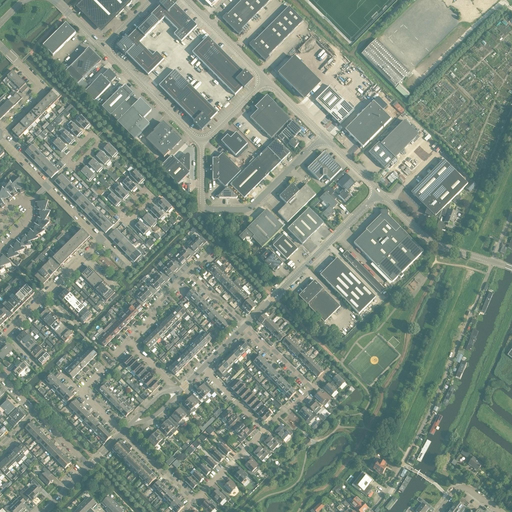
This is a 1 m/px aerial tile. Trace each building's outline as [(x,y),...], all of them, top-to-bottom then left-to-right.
[(116,18),(97,0),(83,0),(78,6),(103,31),(116,18)] [(97,0),(116,18),(132,1),(130,0),(97,0)] [(176,5),(177,4),(173,0),(163,0),(159,5),(161,6),(168,13),(176,5)] [(203,0),(212,8),(219,0),(203,0)] [(242,30),(271,0),(242,0),(227,15),(226,14),(222,19),(239,35),(243,31),(242,30)] [(183,12),(176,5),(168,13),(164,17),(165,18),(171,24),(183,12)] [(164,17),(168,13),(161,6),(151,16),(159,24),(165,18),(164,17)] [(269,57),(304,21),(289,7),(254,42),(253,41),(249,45),(266,62),(270,57),(269,57)] [(182,27),(190,19),(183,12),(171,24),(178,31),(182,27)] [(152,31),(159,24),(151,16),(144,23),(152,31)] [(182,27),(189,35),(197,27),(190,19),(182,27)] [(145,38),(152,31),(144,23),(137,30),(145,38)] [(53,56),(76,34),(66,24),(43,47),(53,56)] [(181,42),(189,35),(182,27),(178,31),(174,35),(181,42)] [(139,43),(145,38),(137,30),(127,39),(135,47),(139,43)] [(207,53),(215,45),(208,37),(200,45),(207,53)] [(135,47),(127,39),(126,38),(117,47),(125,56),(127,55),(135,47)] [(410,73),(377,39),(362,54),(395,88),(410,73)] [(146,50),(139,43),(135,47),(127,55),(134,62),(146,50)] [(199,60),(207,53),(200,45),(192,53),(199,60)] [(206,68),(222,52),(215,45),(207,53),(199,60),(206,68)] [(70,68),(65,73),(81,89),(87,84),(83,80),(101,62),(89,50),(71,68),(70,68)] [(153,57),(153,56),(146,50),(134,62),(141,69),(149,61),(153,57)] [(214,75),(229,59),(222,52),(206,68),(214,75)] [(149,61),(156,68),(164,60),(157,53),(153,56),(153,57),(149,61)] [(221,82),(236,66),(229,59),(214,75),(221,82)] [(148,76),(156,68),(149,61),(141,69),(148,76)] [(243,73),(236,66),(221,82),(228,89),(236,81),(243,73)] [(111,85),(110,84),(117,77),(109,70),(102,77),(101,76),(90,87),(85,93),(94,102),(111,85)] [(174,86),(182,78),(175,71),(167,79),(174,86)] [(243,88),(244,89),(253,80),(245,71),(243,73),(236,81),(243,88)] [(9,83),(12,86),(19,79),(12,72),(3,82),(7,86),(9,83)] [(173,101),(189,85),(182,78),(174,86),(166,94),(173,101)] [(27,89),(25,86),(25,85),(19,79),(12,86),(18,92),(19,91),(22,94),(27,89)] [(166,94),(174,86),(167,79),(159,87),(166,94)] [(235,96),(243,88),(236,81),(228,89),(235,96)] [(296,83),(292,87),(304,99),(306,96),(307,97),(309,95),(296,83)] [(406,99),(410,94),(400,84),(396,89),(406,99)] [(180,108),(196,92),(189,85),(173,101),(180,108)] [(115,95),(102,108),(111,117),(112,116),(125,102),(130,98),(129,98),(133,94),(130,91),(128,88),(128,89),(126,87),(125,86),(121,89),(115,95)] [(354,111),(330,87),(315,102),(340,125),(354,111)] [(47,96),(47,97),(54,104),(59,100),(61,97),(54,89),(51,92),(50,92),(48,94),(49,95),(47,96)] [(187,115),(203,99),(196,92),(180,108),(187,115)] [(11,99),(8,102),(14,107),(16,105),(22,99),(18,94),(17,94),(17,93),(11,99)] [(47,97),(47,96),(46,96),(44,98),(44,99),(43,100),(43,101),(50,108),(54,104),(47,97)] [(271,140),(291,120),(267,96),(255,108),(254,108),(258,111),(250,119),(271,140)] [(195,122),(202,114),(210,106),(203,99),(187,115),(194,122),(195,122)] [(46,112),(50,108),(43,101),(43,100),(42,100),(40,102),(40,103),(38,105),(39,105),(46,112)] [(125,102),(112,116),(118,122),(117,123),(135,140),(142,133),(142,132),(149,126),(143,120),(151,112),(140,100),(131,109),(125,102)] [(6,104),(4,106),(9,112),(10,112),(9,111),(11,110),(12,109),(14,107),(8,102),(6,104)] [(345,131),(363,148),(391,120),(373,102),(345,131)] [(44,118),(48,114),(46,112),(39,105),(35,109),(42,116),(44,117),(44,118)] [(2,108),(0,110),(5,116),(7,114),(9,112),(4,106),(2,108)] [(210,121),(218,113),(210,106),(202,114),(210,121)] [(35,109),(32,112),(39,119),(40,121),(44,117),(42,116),(35,109)] [(35,123),(39,119),(32,112),(28,116),(35,123)] [(211,123),(210,121),(202,114),(195,122),(194,122),(193,123),(202,132),(211,123)] [(31,126),(35,123),(28,116),(25,119),(31,126)] [(86,129),(86,130),(90,126),(80,116),(76,120),(77,121),(76,122),(85,130),(86,129)] [(58,117),(55,121),(58,125),(59,125),(63,121),(58,117)] [(31,126),(25,119),(23,121),(22,121),(20,123),(27,130),(30,133),(34,129),(31,126)] [(418,136),(404,121),(381,145),(395,159),(418,136)] [(79,137),(83,134),(73,123),(71,122),(67,125),(69,127),(70,128),(69,129),(77,137),(78,137),(79,137)] [(299,144),(293,139),(301,131),(292,122),(281,134),(278,137),(282,141),(285,138),(290,142),(288,144),(294,149),(299,144)] [(23,134),(27,130),(20,123),(19,125),(18,125),(16,127),(23,134)] [(172,150),(181,141),(173,134),(172,135),(170,132),(171,131),(163,123),(154,132),(155,132),(152,135),(152,134),(146,140),(164,158),(170,152),(172,150)] [(20,138),(23,134),(16,127),(12,132),(15,134),(13,136),(18,141),(21,139),(20,138)] [(46,138),(45,136),(48,133),(45,130),(42,133),(39,136),(43,139),(44,140),(46,138)] [(70,144),(71,145),(75,141),(65,131),(61,135),(62,136),(61,137),(69,145),(70,144)] [(221,142),(235,157),(247,145),(236,133),(231,139),(228,137),(227,137),(221,142)] [(63,152),(64,153),(67,149),(57,139),(53,142),(54,143),(53,144),(62,153),(63,152)] [(281,162),(284,158),(289,153),(276,140),(267,148),(281,162)] [(368,154),(384,170),(395,159),(381,145),(379,143),(368,154)] [(30,157),(37,151),(37,150),(39,148),(35,144),(32,146),(31,144),(26,149),(27,151),(25,153),(30,157)] [(114,158),(118,154),(108,144),(104,148),(105,149),(104,149),(112,158),(113,157),(114,158)] [(281,162),(267,148),(256,159),(270,173),(281,162)] [(35,162),(41,155),(37,151),(30,157),(35,162)] [(106,165),(107,165),(110,162),(100,151),(96,155),(97,156),(96,157),(105,165),(106,165)] [(46,160),(47,158),(43,154),(42,155),(41,155),(35,162),(39,167),(46,160)] [(241,172),(227,158),(223,154),(217,159),(213,159),(213,181),(217,181),(225,188),(241,172)] [(172,156),(160,168),(167,174),(178,186),(190,174),(188,172),(189,171),(189,160),(189,157),(189,156),(188,156),(188,155),(187,155),(186,156),(184,158),(179,163),(178,163),(172,156)] [(98,172),(99,173),(103,169),(93,159),(89,163),(90,164),(89,165),(97,173),(98,172)] [(244,199),(270,173),(256,159),(230,185),(244,199)] [(43,170),(50,164),(46,160),(39,167),(43,170)] [(336,164),(335,164),(333,162),(331,161),(329,161),(328,160),(326,160),(325,160),(323,160),(321,160),(320,161),(318,161),(316,163),(314,164),(313,164),(308,170),(319,181),(323,177),(326,177),(330,181),(342,170),(336,164)] [(443,160),(411,193),(427,209),(425,215),(428,216),(439,220),(441,213),(442,210),(448,205),(468,184),(459,176),(443,160)] [(47,174),(54,167),(53,167),(55,166),(51,162),(50,164),(43,170),(47,174)] [(90,180),(91,181),(95,177),(85,166),(81,170),(82,171),(81,172),(90,181),(90,180)] [(51,179),(58,172),(54,167),(47,174),(51,179)] [(133,169),(129,173),(131,175),(131,176),(139,184),(140,184),(141,185),(145,181),(133,169)] [(349,190),(355,184),(346,175),(343,172),(334,182),(337,185),(338,184),(343,189),(340,192),(341,193),(338,196),(345,203),(351,197),(348,194),(350,192),(349,190)] [(59,187),(68,179),(64,174),(62,176),(55,182),(59,187)] [(115,174),(113,175),(111,177),(115,182),(119,178),(115,174)] [(21,194),(24,192),(19,178),(20,179),(12,186),(14,189),(15,190),(19,189),(21,194)] [(132,191),(133,192),(137,188),(127,178),(123,182),(124,183),(123,184),(131,192),(132,191)] [(64,192),(71,185),(72,183),(68,179),(59,187),(64,192)] [(12,186),(10,182),(10,181),(9,182),(10,183),(5,191),(7,193),(9,195),(12,193),(15,197),(18,194),(15,190),(14,189),(12,186)] [(465,188),(469,193),(476,186),(472,182),(465,188)] [(68,195),(75,189),(71,185),(64,192),(68,195)] [(287,205),(278,213),(288,223),(316,195),(306,185),(299,192),(292,185),(280,198),(287,205)] [(125,199),(125,200),(129,196),(119,186),(115,189),(116,190),(115,191),(124,200),(125,199)] [(72,199),(78,193),(78,192),(80,191),(76,187),(75,189),(68,195),(72,199)] [(5,191),(3,189),(2,188),(3,189),(0,195),(0,198),(1,200),(2,202),(7,198),(10,202),(13,199),(9,195),(7,193),(5,191)] [(227,188),(217,197),(219,199),(236,199),(237,197),(227,188)] [(96,192),(99,195),(100,197),(104,193),(100,189),(98,190),(96,192)] [(324,191),(317,198),(322,203),(321,204),(327,210),(322,214),(328,220),(335,213),(332,210),(338,204),(330,197),(332,195),(327,189),(324,191)] [(75,203),(82,196),(78,193),(72,199),(75,203)] [(117,206),(118,207),(122,203),(112,193),(108,197),(109,198),(108,199),(116,207),(117,206)] [(80,208),(88,200),(88,199),(84,195),(82,196),(75,203),(80,208)] [(168,212),(168,213),(172,209),(162,198),(158,202),(159,203),(158,204),(167,212),(168,212)] [(84,212),(91,205),(93,204),(88,199),(88,200),(80,208),(84,212)] [(48,202),(49,202),(34,204),(35,207),(39,207),(40,211),(42,211),(45,212),(48,202)] [(95,209),(91,205),(84,212),(88,216),(95,209)] [(442,210),(441,213),(447,215),(445,222),(449,223),(448,225),(453,227),(455,223),(453,222),(457,213),(449,210),(451,206),(448,205),(442,210)] [(160,219),(161,220),(165,216),(155,206),(151,210),(152,211),(151,212),(159,220),(160,219)] [(88,216),(92,220),(100,212),(97,208),(95,209),(88,216)] [(309,209),(288,230),(302,245),(324,224),(309,209)] [(283,227),(267,210),(253,224),(247,229),(246,229),(244,231),(244,232),(239,237),(243,241),(246,239),(247,240),(250,241),(252,239),(262,249),(270,241),(283,227)] [(42,211),(40,211),(36,211),(36,214),(41,215),(40,219),(42,220),(45,221),(50,213),(52,213),(52,212),(45,212),(42,211)] [(381,211),(381,216),(366,230),(367,231),(354,244),(392,283),(399,277),(401,279),(403,276),(401,274),(423,252),(388,216),(388,211),(381,211)] [(100,212),(92,220),(96,224),(103,218),(105,216),(100,212)] [(152,227),(153,228),(157,224),(147,214),(143,217),(144,218),(143,219),(151,228),(152,227)] [(105,216),(103,218),(96,224),(101,229),(108,222),(109,221),(105,216)] [(42,220),(40,219),(37,218),(35,222),(40,223),(38,227),(40,228),(43,230),(50,223),(51,223),(45,221),(42,220)] [(101,229),(106,234),(112,227),(114,225),(110,221),(108,222),(101,229)] [(145,234),(146,235),(149,231),(139,221),(135,225),(136,226),(136,227),(144,235),(145,234)] [(40,228),(38,227),(34,224),(32,227),(35,230),(33,233),(35,235),(37,237),(45,232),(46,232),(47,232),(43,230),(40,228)] [(35,235),(33,233),(29,229),(26,232),(30,235),(27,238),(28,240),(30,243),(30,242),(39,239),(40,240),(37,237),(35,235)] [(82,230),(75,237),(83,246),(85,244),(84,243),(87,241),(88,241),(91,238),(82,230)] [(114,242),(121,235),(116,230),(109,237),(114,242)] [(118,246),(126,238),(126,237),(122,234),(121,235),(114,242),(118,246)] [(28,240),(27,238),(25,235),(22,237),(24,241),(19,244),(21,245),(21,246),(23,248),(32,247),(33,248),(30,242),(30,243),(28,240)] [(298,249),(284,235),(278,240),(273,246),(287,260),(293,255),(298,249)] [(191,241),(199,249),(201,247),(202,248),(206,243),(200,237),(200,238),(197,236),(191,241)] [(75,237),(68,245),(76,253),(78,251),(77,250),(80,248),(81,248),(83,246),(75,237)] [(121,250),(130,241),(129,241),(130,241),(126,237),(126,238),(118,246),(121,250)] [(21,245),(19,244),(16,240),(13,243),(16,246),(13,249),(14,251),(17,253),(25,250),(26,251),(23,248),(21,246),(21,245)] [(151,248),(154,244),(150,240),(146,243),(148,245),(151,248)] [(125,253),(132,247),(132,246),(134,245),(130,241),(130,242),(130,241),(121,250),(125,253)] [(197,251),(199,249),(191,241),(186,247),(188,249),(188,250),(194,256),(198,251),(197,251)] [(68,245),(61,252),(69,260),(71,258),(70,258),(73,255),(73,256),(76,253),(68,245)] [(14,251),(13,249),(10,246),(7,249),(10,252),(9,254),(8,256),(12,260),(11,259),(19,256),(20,257),(21,257),(17,253),(14,251)] [(130,258),(137,251),(132,247),(125,253),(130,258)] [(194,256),(188,250),(187,251),(184,248),(179,254),(187,262),(189,260),(194,256)] [(135,262),(137,263),(144,257),(145,256),(144,255),(138,250),(137,251),(130,258),(134,263),(135,262)] [(269,250),(260,258),(274,272),(275,272),(283,265),(269,250)] [(347,251),(342,256),(381,294),(385,290),(347,251)] [(53,259),(61,267),(63,265),(66,263),(69,260),(61,252),(53,259)] [(12,265),(1,254),(0,255),(0,258),(2,260),(0,262),(0,265),(0,266),(0,265),(3,267),(11,264),(12,265)] [(179,254),(174,259),(173,258),(169,254),(168,255),(175,263),(181,269),(185,264),(187,262),(179,254)] [(53,258),(49,262),(50,263),(57,270),(61,267),(53,259),(53,258)] [(337,259),(320,276),(359,315),(376,298),(337,259)] [(175,263),(174,263),(172,261),(166,267),(174,274),(176,272),(177,273),(181,269),(175,263)] [(49,262),(45,266),(46,266),(54,274),(57,270),(50,263),(49,262)] [(221,268),(219,266),(216,263),(214,265),(213,264),(207,270),(209,272),(213,276),(219,269),(221,268)] [(45,266),(42,269),(42,270),(50,278),(50,277),(54,274),(46,266),(45,266)] [(172,277),(174,274),(166,267),(161,272),(163,274),(162,275),(168,281),(172,277)] [(84,281),(93,272),(89,268),(81,276),(82,276),(81,277),(84,281)] [(216,279),(224,271),(221,268),(219,269),(213,276),(216,279)] [(42,270),(39,273),(47,282),(51,278),(50,278),(42,270)] [(226,276),(228,275),(224,271),(216,279),(220,283),(226,276)] [(88,284),(97,275),(93,272),(84,281),(88,284)] [(39,273),(35,277),(41,284),(43,285),(47,282),(39,273)] [(168,281),(162,275),(161,276),(159,274),(154,279),(162,287),(163,285),(164,286),(168,281)] [(92,288),(101,279),(97,275),(88,284),(92,288)] [(223,286),(230,280),(226,276),(220,283),(223,286)] [(95,292),(104,283),(101,279),(92,288),(95,292)] [(159,289),(162,287),(154,279),(148,285),(150,287),(150,288),(156,294),(160,289),(159,289)] [(230,280),(223,286),(227,290),(233,284),(233,283),(230,280)] [(306,289),(299,297),(324,323),(340,307),(315,281),(309,287),(307,287),(306,289)] [(233,284),(227,290),(231,293),(238,285),(239,285),(235,282),(233,283),(233,284)] [(99,295),(108,286),(104,283),(95,292),(99,295)] [(34,293),(26,285),(22,289),(31,298),(35,294),(34,293)] [(234,297),(242,289),(238,285),(231,293),(234,297)] [(102,299),(111,290),(108,286),(99,295),(102,299)] [(156,294),(150,288),(149,289),(146,286),(141,292),(149,300),(151,298),(156,294)] [(31,298),(22,289),(18,292),(27,301),(31,298)] [(234,297),(237,300),(245,292),(242,289),(234,297)] [(62,302),(71,294),(68,290),(67,291),(66,290),(58,298),(62,302)] [(111,290),(102,299),(106,303),(109,300),(110,301),(111,302),(116,296),(115,294),(111,290)] [(190,300),(197,294),(193,290),(187,296),(190,300)] [(27,301),(18,292),(15,296),(24,305),(27,301)] [(147,302),(149,300),(141,292),(135,297),(138,300),(137,301),(143,307),(147,302)] [(248,298),(247,298),(249,296),(245,292),(237,300),(241,304),(248,298)] [(66,306),(75,297),(71,294),(62,302),(66,306)] [(194,303),(200,297),(197,294),(190,300),(194,303)] [(492,296),(488,294),(480,313),(484,315),(492,296)] [(24,305),(15,296),(11,299),(20,308),(24,305)] [(70,310),(79,301),(75,297),(66,306),(70,310)] [(197,307),(204,301),(200,297),(194,303),(197,307)] [(20,308),(11,299),(7,303),(16,312),(20,308)] [(245,311),(253,303),(249,299),(241,308),(245,311)] [(73,313),(82,304),(79,301),(70,310),(73,313)] [(131,304),(139,313),(143,309),(135,301),(131,304)] [(201,311),(207,304),(204,301),(197,307),(201,311)] [(16,312),(7,303),(4,307),(13,316),(16,312)] [(248,315),(250,313),(256,307),(253,303),(245,311),(248,315)] [(77,317),(86,308),(82,304),(73,313),(77,317)] [(139,313),(131,304),(130,304),(126,308),(129,311),(135,317),(139,313)] [(205,314),(211,308),(207,304),(201,311),(205,314)] [(13,316),(4,307),(0,310),(9,319),(13,316)] [(81,320),(89,312),(86,308),(77,317),(80,320),(81,320)] [(180,308),(176,311),(182,318),(184,320),(188,316),(186,314),(180,308)] [(208,318),(214,312),(211,308),(205,314),(208,318)] [(9,319),(0,310),(0,309),(0,317),(5,322),(9,319)] [(42,322),(51,313),(47,309),(39,317),(40,317),(39,318),(42,322)] [(132,321),(135,317),(129,311),(125,314),(132,321)] [(178,321),(182,318),(176,311),(172,315),(178,321)] [(80,320),(84,324),(93,315),(89,312),(81,320),(80,320)] [(119,315),(122,318),(128,324),(132,321),(125,314),(122,312),(119,315)] [(212,321),(218,315),(214,312),(208,318),(212,321)] [(46,326),(55,317),(51,313),(42,322),(46,326)] [(177,327),(181,323),(178,321),(172,315),(169,318),(177,327)] [(215,325),(222,319),(218,315),(212,321),(215,325)] [(262,324),(268,318),(264,315),(256,323),(260,327),(262,324)] [(50,329),(59,321),(55,317),(46,326),(50,329)] [(121,318),(118,322),(124,328),(128,324),(122,318),(121,318)] [(177,327),(169,318),(165,322),(174,330),(177,327)] [(266,328),(272,321),(269,318),(268,318),(262,324),(266,328)] [(219,329),(225,322),(222,319),(215,325),(219,329)] [(124,328),(118,322),(115,320),(112,323),(120,332),(124,328)] [(53,333),(62,324),(59,321),(50,329),(53,333)] [(269,331),(275,325),(272,321),(266,328),(269,331)] [(331,330),(333,329),(326,321),(324,323),(331,330)] [(170,334),(174,330),(165,322),(162,326),(170,334)] [(225,322),(219,329),(223,332),(229,326),(225,322)] [(117,336),(120,332),(112,323),(108,327),(117,336)] [(57,337),(66,328),(62,324),(53,333),(57,337)] [(273,335),(279,329),(275,325),(269,331),(273,335)] [(158,329),(166,338),(170,334),(162,326),(158,329)] [(113,339),(117,336),(108,327),(104,331),(106,333),(113,339)] [(69,332),(69,331),(66,328),(57,337),(60,340),(69,332)] [(166,338),(158,329),(154,333),(160,339),(163,341),(166,338)] [(276,338),(283,332),(279,329),(273,335),(276,338)] [(474,330),(466,350),(471,352),(479,332),(474,330)] [(20,344),(29,335),(26,331),(25,332),(24,332),(16,340),(20,344)] [(64,344),(73,335),(69,331),(69,332),(60,340),(64,344)] [(113,339),(106,333),(104,331),(100,334),(109,343),(113,339)] [(208,344),(212,340),(205,333),(203,331),(199,335),(208,344)] [(283,332),(276,338),(280,342),(286,336),(283,332)] [(157,343),(160,339),(154,333),(151,336),(157,343)] [(99,341),(105,347),(109,343),(100,334),(96,338),(99,341)] [(24,348),(33,339),(29,335),(20,344),(24,348)] [(196,338),(205,347),(208,344),(199,335),(196,338)] [(153,346),(157,343),(151,336),(147,340),(153,346)] [(285,347),(291,340),(288,337),(282,343),(285,347)] [(192,342),(201,351),(205,347),(196,338),(192,342)] [(28,351),(37,342),(33,339),(24,348),(28,351)] [(155,349),(153,346),(147,340),(143,344),(152,352),(155,349)] [(289,350),(295,344),(291,340),(285,347),(289,350)] [(31,355),(40,346),(37,342),(28,351),(31,355)] [(189,346),(197,354),(201,351),(192,342),(189,346)] [(239,346),(245,353),(249,349),(250,350),(253,348),(247,343),(245,345),(243,343),(239,346)] [(292,354),(299,347),(295,344),(289,350),(292,354)] [(0,358),(2,361),(13,350),(8,345),(8,346),(1,353),(0,354),(0,358)] [(35,358),(44,350),(40,346),(31,355),(35,358)] [(185,349),(194,358),(197,354),(189,346),(185,349)] [(242,356),(245,353),(239,346),(235,350),(242,356)] [(296,357),(302,351),(299,347),(292,354),(296,357)] [(91,349),(85,355),(91,361),(97,355),(91,349)] [(183,355),(190,362),(194,358),(185,349),(181,353),(183,355)] [(302,351),(296,357),(300,361),(306,354),(308,353),(304,349),(302,351)] [(39,362),(47,353),(44,350),(35,358),(38,362),(39,361),(39,362)] [(238,360),(242,356),(235,350),(232,354),(238,360)] [(38,362),(42,366),(51,357),(47,353),(39,362),(39,361),(38,362)] [(234,364),(238,360),(232,354),(228,358),(234,364)] [(303,364),(309,358),(306,354),(300,361),(303,364)] [(88,364),(91,361),(85,355),(82,358),(88,364)] [(186,365),(190,362),(183,355),(180,359),(186,365)] [(128,367),(135,360),(130,356),(123,363),(128,367)] [(257,367),(263,360),(260,357),(253,363),(257,367)] [(84,368),(88,364),(82,358),(78,362),(84,368)] [(230,368),(234,364),(228,358),(224,362),(230,368)] [(307,368),(313,361),(309,358),(303,364),(307,368)] [(25,362),(26,362),(25,361),(23,360),(22,359),(15,366),(17,369),(14,372),(15,374),(16,373),(19,376),(28,367),(29,368),(24,363),(25,362)] [(183,369),(186,365),(180,359),(176,362),(183,369)] [(84,368),(78,362),(76,360),(73,364),(81,371),(84,368)] [(132,371),(139,364),(135,360),(128,367),(132,371)] [(261,370),(267,364),(263,360),(257,367),(261,370)] [(310,371),(317,365),(313,361),(307,368),(310,371)] [(179,372),(183,369),(176,362),(173,366),(179,372)] [(220,365),(228,373),(232,370),(230,368),(224,362),(220,365)] [(467,364),(462,362),(456,377),(461,379),(467,364)] [(77,375),(81,371),(73,364),(69,367),(77,375)] [(136,376),(143,369),(139,364),(132,371),(136,376)] [(264,374),(271,368),(267,364),(261,370),(264,374)] [(224,377),(228,373),(220,365),(216,369),(218,371),(217,373),(222,378),(223,376),(224,377)] [(314,375),(320,368),(317,365),(310,371),(314,375)] [(175,376),(179,372),(173,366),(169,370),(175,376)] [(73,379),(77,375),(69,367),(65,371),(73,379)] [(268,377),(274,371),(271,368),(264,374),(268,377)] [(320,368),(314,375),(318,378),(324,372),(320,368)] [(140,380),(147,373),(143,369),(136,376),(140,380)] [(272,381),(278,375),(274,371),(268,377),(272,381)] [(144,384),(151,377),(147,373),(140,380),(144,384)] [(56,378),(55,378),(52,375),(45,381),(49,385),(56,378)] [(56,379),(58,377),(57,375),(55,378),(56,378),(49,385),(53,388),(59,382),(56,379)] [(275,385),(281,378),(278,375),(272,381),(275,385)] [(330,382),(338,390),(345,383),(337,375),(333,380),(330,382)] [(149,388),(156,381),(151,377),(144,384),(149,388)] [(279,388),(285,382),(281,378),(275,385),(279,388)] [(234,392),(242,385),(238,380),(230,388),(234,392)] [(109,389),(111,387),(105,381),(99,386),(102,389),(99,391),(103,395),(109,389)] [(156,381),(149,388),(153,392),(160,386),(156,381)] [(63,385),(62,385),(59,382),(53,388),(56,392),(63,385)] [(282,392),(289,386),(285,382),(279,388),(282,392)] [(331,397),(338,390),(330,382),(328,384),(328,385),(323,389),(331,397)] [(64,386),(66,384),(64,383),(62,385),(63,385),(56,392),(60,396),(66,389),(64,386)] [(215,393),(214,392),(205,383),(203,385),(204,386),(200,389),(207,396),(209,394),(211,396),(215,393)] [(239,397),(246,389),(242,385),(234,392),(239,397)] [(283,398),(286,395),(286,396),(292,389),(289,386),(282,392),(281,393),(283,395),(281,397),(283,398)] [(456,389),(450,387),(443,404),(449,406),(456,389)] [(70,393),(69,392),(66,389),(60,396),(63,399),(70,393)] [(113,392),(109,389),(103,395),(107,399),(113,392)] [(207,396),(200,389),(196,393),(195,392),(193,394),(202,403),(204,401),(205,403),(210,399),(207,396)] [(243,401),(251,393),(246,389),(239,397),(243,401)] [(288,401),(290,399),(296,393),(292,389),(286,396),(286,395),(283,398),(285,400),(286,399),(288,401)] [(71,393),(73,391),(71,390),(69,392),(70,393),(63,399),(67,403),(74,397),(71,393)] [(111,402),(119,394),(115,390),(113,392),(107,399),(111,402)] [(247,405),(255,398),(251,393),(243,401),(247,405)] [(319,393),(314,398),(316,400),(318,402),(321,405),(323,406),(324,407),(327,403),(331,399),(326,394),(324,397),(319,393)] [(114,406),(123,398),(119,394),(111,402),(114,406)] [(200,406),(202,403),(193,394),(191,397),(192,398),(188,402),(195,408),(198,404),(200,406)] [(118,410),(126,401),(123,398),(114,406),(118,410)] [(251,409),(259,402),(255,398),(247,405),(251,409)] [(15,409),(15,408),(8,400),(0,407),(8,415),(10,416),(16,410),(15,409)] [(309,402),(306,404),(307,405),(307,406),(310,409),(314,413),(319,408),(320,409),(323,406),(321,405),(318,402),(316,400),(314,402),(315,402),(314,403),(313,403),(311,401),(309,403),(309,402)] [(73,411),(79,404),(75,401),(69,407),(73,411)] [(127,401),(118,410),(122,414),(130,405),(127,401)] [(197,410),(195,408),(188,402),(184,405),(184,404),(181,406),(190,415),(192,413),(194,413),(197,410)] [(256,414),(263,406),(259,402),(251,409),(256,414)] [(76,414),(83,408),(79,404),(73,411),(76,414)] [(126,418),(134,409),(130,405),(122,414),(126,418)] [(188,417),(190,415),(181,406),(179,409),(180,410),(176,413),(183,420),(186,416),(188,417)] [(267,410),(265,408),(263,406),(256,414),(260,418),(267,410)] [(232,410),(230,408),(229,407),(219,418),(220,419),(222,419),(223,418),(227,422),(233,416),(230,413),(231,412),(231,411),(232,410)] [(10,416),(9,417),(12,420),(9,423),(14,427),(17,425),(25,416),(22,412),(21,413),(20,411),(18,408),(16,410),(10,416)] [(86,412),(83,408),(76,414),(80,418),(86,412)] [(304,408),(299,413),(307,420),(307,421),(305,423),(309,426),(310,424),(309,423),(314,418),(316,415),(314,413),(310,409),(308,411),(304,408)] [(267,410),(260,418),(264,422),(272,415),(267,410)] [(84,421),(90,415),(86,412),(80,418),(84,421)] [(186,423),(183,420),(176,413),(172,417),(171,416),(169,419),(178,427),(180,425),(181,426),(183,426),(186,423)] [(87,425),(93,419),(90,415),(84,421),(87,425)] [(230,431),(241,419),(239,417),(238,418),(237,417),(236,419),(233,416),(227,422),(230,425),(228,427),(228,429),(230,431)] [(443,418),(438,416),(429,433),(434,436),(443,418)] [(91,429),(97,423),(93,419),(87,425),(91,429)] [(177,430),(176,429),(178,427),(169,419),(167,421),(168,422),(164,426),(173,435),(177,431),(177,430)] [(239,434),(245,428),(242,425),(243,424),(243,423),(244,422),(241,419),(230,431),(232,432),(233,432),(235,431),(239,434)] [(29,433),(35,426),(32,423),(25,429),(29,433)] [(95,432),(101,426),(97,423),(91,429),(95,432)] [(33,436),(39,430),(35,426),(29,433),(33,436)] [(98,436),(104,430),(101,426),(95,432),(98,436)] [(169,438),(170,438),(173,435),(164,426),(161,429),(160,428),(157,430),(166,439),(168,437),(169,438)] [(285,431),(281,426),(275,432),(283,441),(289,435),(290,436),(293,434),(287,428),(285,431)] [(243,442),(245,439),(245,440),(253,432),(251,429),(250,430),(249,429),(248,431),(245,428),(239,434),(242,438),(239,441),(240,442),(243,442)] [(36,440),(43,434),(39,430),(33,436),(36,440)] [(102,440),(108,433),(104,430),(98,436),(102,440)] [(164,441),(166,439),(157,430),(155,433),(156,434),(152,437),(159,444),(162,446),(164,444),(165,442),(164,441)] [(103,445),(105,443),(112,437),(108,433),(102,440),(100,442),(103,445)] [(40,444),(46,437),(43,434),(36,440),(40,444)] [(43,447),(50,441),(46,437),(40,444),(43,447)] [(155,447),(159,444),(152,437),(149,441),(148,440),(145,442),(154,451),(156,449),(155,447)] [(274,441),(270,437),(264,443),(273,451),(279,446),(280,447),(282,444),(277,439),(274,441)] [(47,451),(53,444),(50,441),(43,447),(47,451)] [(431,444),(426,441),(416,460),(421,463),(431,444)] [(152,488),(159,482),(156,479),(120,443),(113,450),(149,486),(147,488),(150,491),(152,488)] [(17,448),(23,454),(27,450),(21,444),(17,448)] [(50,454),(57,448),(53,444),(47,451),(50,454)] [(231,452),(223,444),(219,449),(226,457),(231,452)] [(194,451),(190,447),(186,451),(190,455),(194,451)] [(264,452),(260,447),(254,453),(262,462),(268,456),(269,457),(272,455),(266,449),(264,452)] [(20,458),(23,454),(17,448),(13,452),(20,458)] [(54,458),(60,452),(57,448),(50,454),(54,458)] [(463,449),(460,454),(467,458),(470,453),(463,449)] [(216,450),(215,450),(214,450),(213,450),(210,454),(220,463),(224,459),(217,451),(216,451),(216,450)] [(13,452),(9,455),(16,462),(18,464),(22,460),(20,458),(13,452)] [(58,462),(64,455),(60,452),(54,458),(58,462)] [(12,465),(16,462),(9,455),(6,459),(12,465)] [(61,465),(68,459),(64,455),(58,462),(61,465)] [(250,461),(245,466),(249,470),(247,472),(252,477),(254,475),(252,473),(256,469),(257,468),(256,468),(258,465),(250,457),(248,459),(250,461)] [(482,464),(473,457),(468,464),(477,471),(482,464)] [(218,465),(210,458),(205,462),(213,470),(218,465)] [(8,469),(12,465),(6,459),(2,463),(8,469)] [(68,459),(61,465),(65,469),(71,463),(68,459)] [(380,473),(382,475),(386,468),(384,467),(384,466),(385,463),(380,460),(378,463),(377,463),(373,469),(376,471),(376,472),(379,474),(380,473)] [(10,471),(8,469),(2,463),(0,464),(0,469),(6,475),(10,471)] [(211,472),(203,464),(199,469),(206,476),(211,472)] [(239,472),(235,476),(242,483),(244,486),(245,486),(249,482),(248,481),(246,479),(245,478),(248,476),(240,468),(237,470),(239,472)] [(50,474),(45,469),(43,471),(45,473),(40,478),(48,486),(53,481),(48,476),(50,474)] [(194,469),(190,473),(192,475),(192,476),(200,483),(204,479),(197,471),(196,471),(194,469)] [(361,474),(354,483),(360,488),(359,490),(361,491),(360,492),(366,496),(373,487),(370,485),(372,482),(361,474)] [(407,477),(399,490),(403,493),(411,479),(407,477)] [(198,485),(190,478),(185,482),(193,490),(198,485)] [(237,486),(229,478),(227,481),(229,483),(224,487),(231,494),(236,489),(235,489),(237,486)] [(28,488),(37,497),(41,492),(39,490),(41,487),(34,480),(32,482),(31,485),(28,488)] [(163,485),(162,484),(159,481),(159,482),(152,488),(156,492),(163,485)] [(156,492),(155,493),(158,497),(166,489),(163,486),(166,484),(164,482),(162,484),(163,485),(156,492)] [(32,501),(37,497),(28,488),(24,492),(23,491),(20,494),(27,501),(30,498),(32,501)] [(170,492),(169,491),(166,489),(158,497),(162,500),(163,499),(170,492)] [(170,493),(173,491),(171,489),(169,491),(170,492),(163,499),(167,502),(173,496),(170,493)] [(222,494),(217,490),(211,496),(220,504),(225,500),(228,503),(231,499),(224,492),(222,494)] [(13,503),(21,511),(25,508),(23,505),(26,502),(20,496),(13,503)] [(177,499),(176,499),(173,496),(167,502),(170,506),(177,499)] [(178,500),(180,498),(178,496),(176,499),(177,499),(170,506),(174,510),(181,503),(178,500)] [(106,511),(108,511),(117,503),(113,500),(112,501),(109,498),(109,497),(102,504),(105,508),(107,506),(108,508),(105,510),(106,511)] [(398,500),(393,497),(385,507),(390,511),(398,500)] [(81,504),(88,511),(93,511),(90,509),(91,507),(93,509),(97,505),(89,498),(90,498),(86,502),(85,500),(81,504)] [(356,498),(353,501),(365,511),(368,508),(356,498)] [(422,504),(416,511),(426,511),(429,509),(428,509),(430,506),(423,500),(419,498),(417,500),(420,503),(422,504)] [(213,506),(207,500),(201,506),(206,511),(212,511),(216,509),(218,511),(220,509),(215,504),(213,506)] [(353,501),(350,504),(358,511),(363,511),(365,511),(353,501)] [(460,511),(462,511),(466,508),(463,506),(461,504),(458,503),(457,501),(453,506),(460,511)] [(315,511),(318,511),(325,506),(321,502),(313,509),(315,511)] [(21,511),(13,503),(10,506),(7,506),(4,509),(6,511),(21,511)] [(123,511),(119,508),(121,507),(117,503),(108,511),(123,511)] [(174,510),(173,511),(179,511),(184,507),(181,503),(174,510)]
